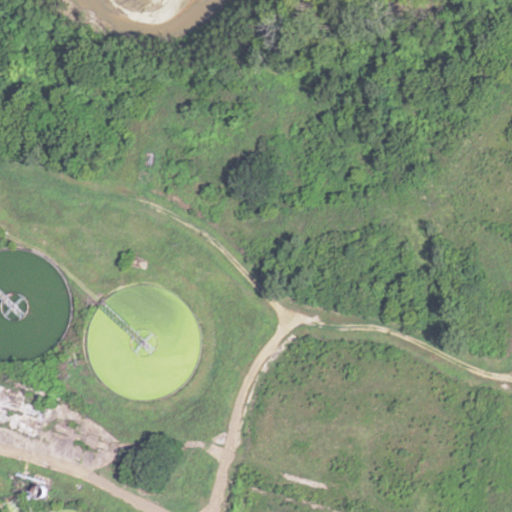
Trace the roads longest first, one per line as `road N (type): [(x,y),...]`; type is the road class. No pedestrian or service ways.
road 1 (residential): [(0,105),(293,310),(511,406)]
road 2 (residential): [(293,310),(245,394),(213,511)]
